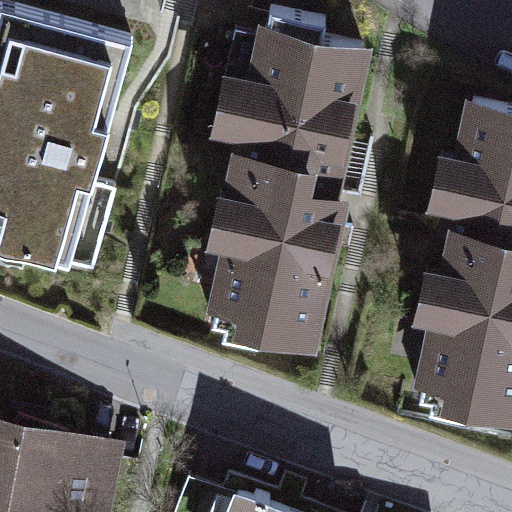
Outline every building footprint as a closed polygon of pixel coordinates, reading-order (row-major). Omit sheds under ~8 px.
[(156,0),(0,0),(0,263),(96,283),(156,0)] [(359,50),(245,34),(239,82),(217,79),(209,139),(230,142),(222,206),(198,203),(191,254),(215,257),(204,337),(317,352),(359,50)] [(511,115),(450,107),(444,154),(422,151),(414,212),(436,215),(427,278),(403,275),(396,327),(420,330),(409,409),(511,423),(511,115)] [(111,511),(124,460),(0,430),(0,510),(8,511),(111,511)] [(308,511),(242,486),(229,511),(308,511)]
